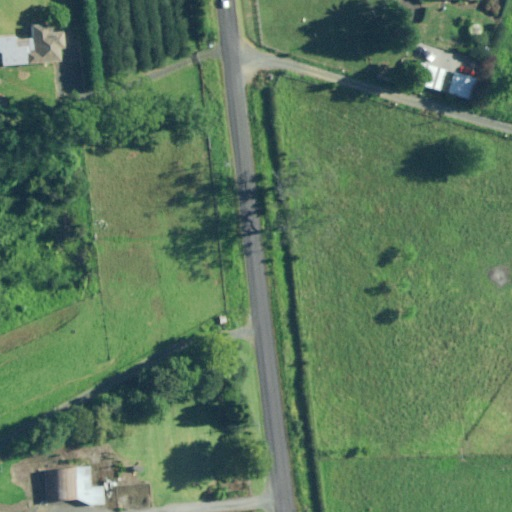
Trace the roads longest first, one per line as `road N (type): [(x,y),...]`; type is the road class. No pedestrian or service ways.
road 1 (unclassified): [(225,0),(288,511)]
road 2 (unknown): [(265,333),(171,357),(0,454)]
